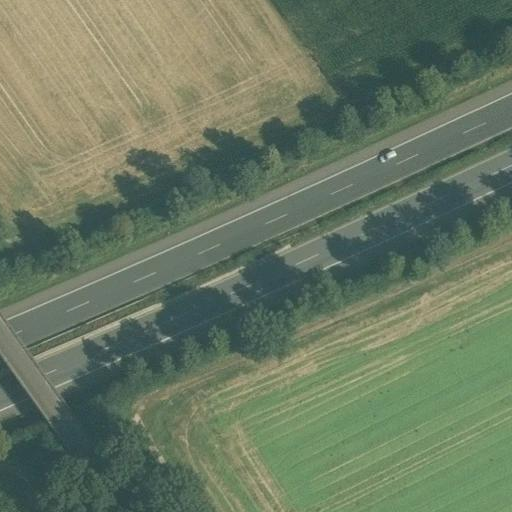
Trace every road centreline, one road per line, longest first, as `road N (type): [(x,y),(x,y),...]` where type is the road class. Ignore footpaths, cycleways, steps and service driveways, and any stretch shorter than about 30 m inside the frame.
road 1 (track): [(511,46),(93,240),(31,249),(0,220)]
road 2 (motorway): [(0,407),(511,178)]
road 3 (motorway): [(511,126),(216,266),(0,353)]
road 4 (track): [(202,511),(156,439),(157,419),(175,404),(511,257)]
road 5 (track): [(0,333),(125,511)]
